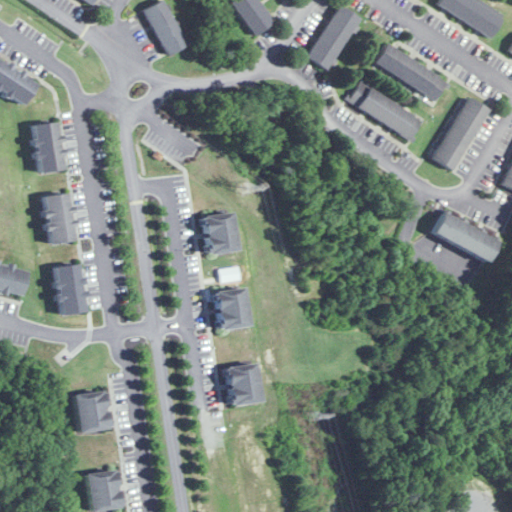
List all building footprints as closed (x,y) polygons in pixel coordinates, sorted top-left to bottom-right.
[(184,46),(164,0),(163,0),(144,8),(164,55),(184,46)] [(255,36),(274,22),(258,0),(233,0),(230,2),(255,36)] [(502,18),(473,0),(439,0),(437,5),(490,38),(502,18)] [(359,18),(339,5),(306,57),(327,70),(359,18)] [(436,100),(448,80),(385,44),(374,64),(436,100)] [(0,89),(23,105),(38,82),(0,57),(0,89)] [(423,118),(358,82),(347,103),(412,138),(423,118)] [(433,159),(454,171),(488,108),(468,96),(433,159)] [(39,174),(65,169),(57,121),(30,125),(39,174)] [(511,162),(502,184),(511,189),(511,162)] [(43,196),(48,244),(74,241),(69,193),(43,196)] [(209,255),(239,250),(231,211),(202,216),(209,255)] [(498,239),(440,214),(432,235),(489,260),(498,239)] [(0,290),(22,294),(26,268),(0,263),(0,290)] [(60,315),(86,312),(79,264),(53,268),(60,315)] [(219,330),(249,326),(244,287),(214,291),(219,330)] [(255,363),(226,367),(231,406),(261,402),(255,363)] [(78,433),(108,429),(103,390),(73,394),(78,433)] [(85,473),(89,511),(120,508),(116,470),(85,473)]
